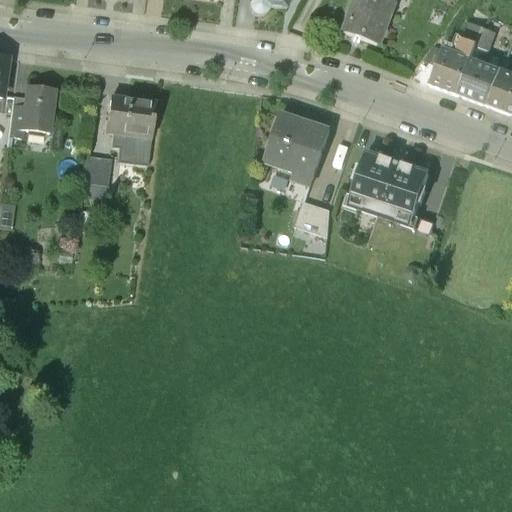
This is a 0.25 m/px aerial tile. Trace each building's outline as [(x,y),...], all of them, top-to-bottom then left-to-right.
[(249,0),(249,5),(249,9),(250,12),(252,14),(254,16),(256,16),(258,17),(261,17),(263,16),(265,14),(267,12),(268,10),(268,8),(285,10),(286,0),(249,0)] [(352,0),(340,34),(376,47),(390,8),(380,4),(380,5),(366,0),(352,0)] [(437,63),(428,86),(456,97),(469,63),(481,30),(466,25),(454,57),(441,52),(437,63)] [(496,36),(481,30),(469,63),(483,69),(496,36)] [(437,63),(426,59),(411,80),(428,86),(437,63)] [(469,63),(456,97),(487,109),(500,75),(483,69),(469,63)] [(511,80),(500,75),(487,109),(511,118),(511,80)] [(20,133),(22,133),(48,136),(54,93),(26,89),(23,109),(20,133)] [(154,106),(109,101),(104,136),(111,137),(110,151),(118,152),(116,165),(147,169),(154,106)] [(20,133),(23,109),(11,108),(7,140),(21,141),(22,133),(20,133)] [(329,133),(280,117),(264,165),(295,175),(292,183),(309,189),(312,181),(313,182),(329,133)] [(395,152),(393,159),(404,163),(406,156),(395,152)] [(358,170),(354,183),(356,184),(351,198),(360,201),(357,211),(402,226),(405,216),(414,219),(418,205),(420,206),(425,192),(423,192),(428,176),(414,171),(415,170),(403,166),(404,163),(393,159),(392,162),(380,158),(379,160),(366,156),(361,171),(358,170)] [(85,162),(82,186),(106,189),(109,164),(85,162)] [(360,201),(351,198),(348,208),(357,211),(360,201)] [(295,229),(327,240),(329,214),(303,205),(295,229)] [(405,216),(402,226),(410,229),(414,219),(405,216)]
